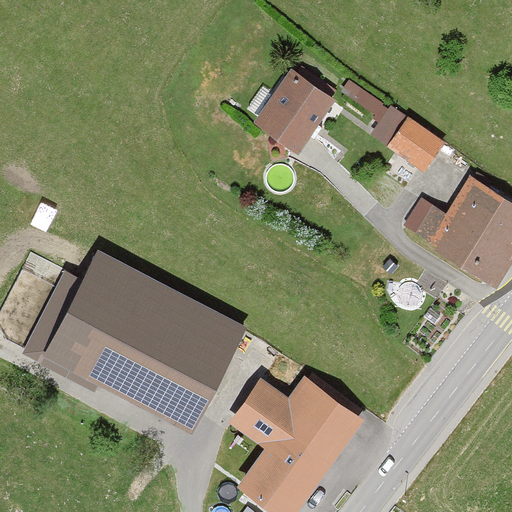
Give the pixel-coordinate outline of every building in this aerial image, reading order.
[(298,77),(292,73),(255,125),(300,156),(336,104),(331,100),(335,94),(302,71),(298,77)] [(343,94),(373,112),(378,103),(349,85),(343,94)] [(375,137),(424,171),(442,144),(393,111),(375,137)] [(511,266),(511,202),(470,177),(446,217),(424,203),(405,234),(497,291),(511,266)] [(55,217),(25,201),(14,223),(44,238),(55,217)] [(194,434),(247,331),(99,256),(41,368),(99,397),(103,388),(194,434)] [(300,511),(365,421),(305,379),(290,399),(262,379),(230,424),(268,451),(240,490),(271,511),(300,511)]
